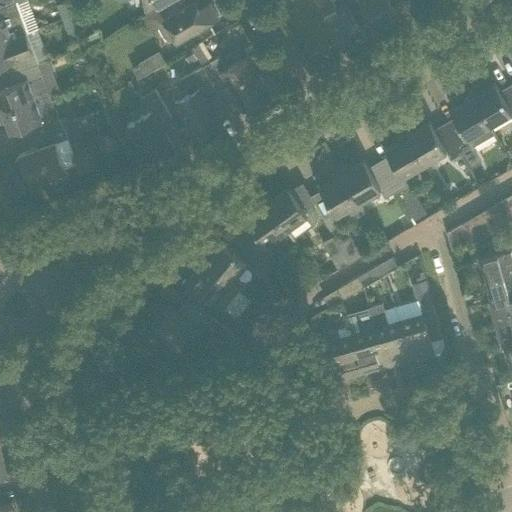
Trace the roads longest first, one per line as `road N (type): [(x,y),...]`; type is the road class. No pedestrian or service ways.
road 1 (residential): [(38,285),(108,226),(314,115)]
road 2 (residential): [(324,399),(301,304),(312,289),(437,219)]
road 3 (residential): [(60,511),(30,369),(38,285)]
road 4 (residential): [(314,115),(414,52),(473,0)]
road 5 (residential): [(324,399),(342,415),(486,375)]
road 6 (residential): [(486,375),(437,219)]
road 7 (residential): [(314,115),(242,0)]
road 8 (residential): [(197,475),(267,462),(292,484),(299,511)]
